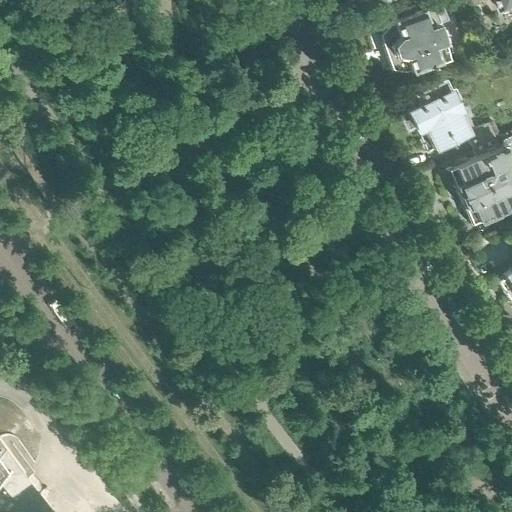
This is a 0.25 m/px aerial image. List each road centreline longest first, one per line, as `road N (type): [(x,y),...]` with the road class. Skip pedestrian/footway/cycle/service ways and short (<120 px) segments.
road 1 (residential): [(291,0),(378,196),(511,414)]
road 2 (tertiary): [(190,511),(0,254)]
